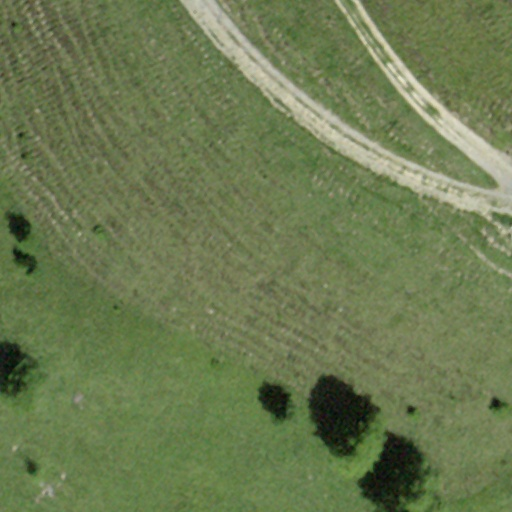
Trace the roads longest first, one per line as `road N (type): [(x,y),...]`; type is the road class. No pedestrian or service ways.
road 1 (track): [(511,199),(415,174),(257,84),(199,0)]
road 2 (track): [(511,175),(422,105),(347,0)]
